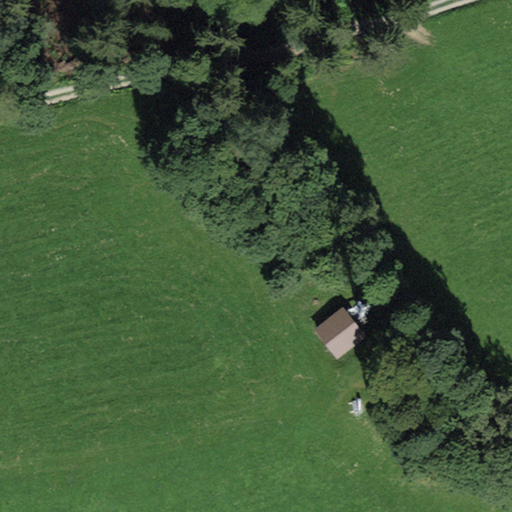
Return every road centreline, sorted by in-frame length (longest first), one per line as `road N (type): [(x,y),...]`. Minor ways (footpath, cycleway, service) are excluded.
road 1 (track): [(213,62),(463,0)]
road 2 (track): [(0,116),(213,62)]
